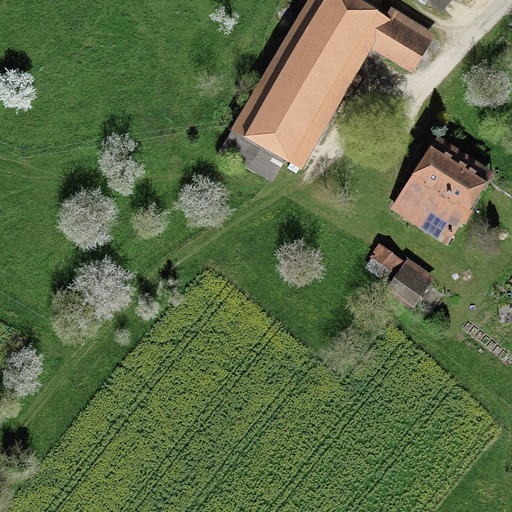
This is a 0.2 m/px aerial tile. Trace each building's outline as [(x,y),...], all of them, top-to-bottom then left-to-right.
[(221,152),(270,180),(283,158),(301,169),(321,135),(311,129),(378,15),(352,0),(323,0),(263,102),(253,96),(221,152)] [(425,0),(440,12),(450,0),(425,0)] [(409,20),(389,51),(409,64),(429,32),(409,20)] [(471,211),(462,205),(486,169),(446,143),(410,199),(403,194),(395,206),(447,241),(459,221),(463,224),(471,211)] [(380,247),(373,256),(394,271),(400,262),(380,247)] [(426,287),(401,270),(389,288),(414,305),(426,287)]
